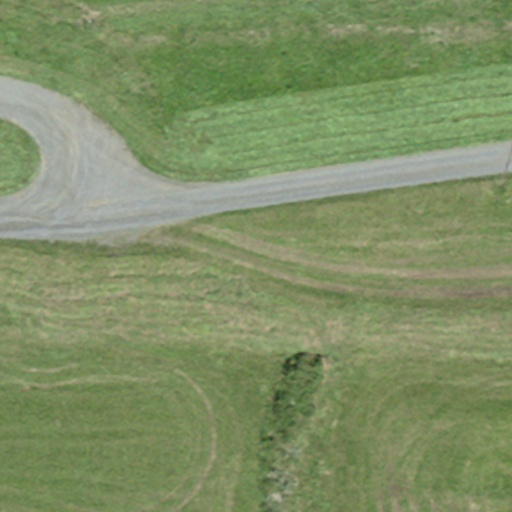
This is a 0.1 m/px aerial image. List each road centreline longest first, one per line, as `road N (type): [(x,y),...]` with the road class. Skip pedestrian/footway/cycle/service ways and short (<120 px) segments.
road 1 (track): [(101,191),(264,185),(511,153)]
road 2 (track): [(0,84),(16,86),(85,148),(101,191)]
